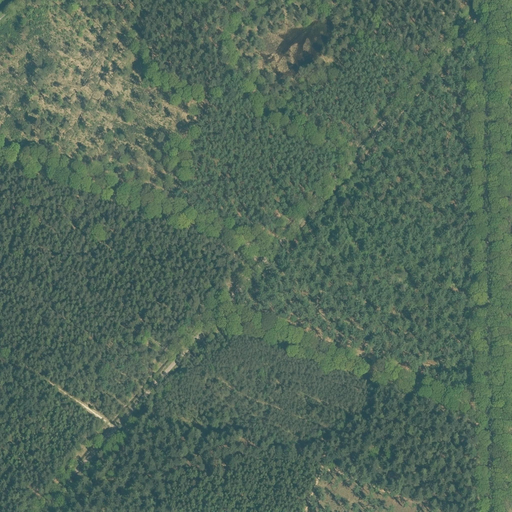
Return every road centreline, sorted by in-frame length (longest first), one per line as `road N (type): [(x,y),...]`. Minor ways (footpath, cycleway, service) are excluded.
road 1 (track): [(481,15),(48,505)]
road 2 (track): [(246,243),(0,152)]
road 3 (track): [(491,511),(488,300)]
road 4 (track): [(488,300),(484,95)]
road 5 (track): [(292,0),(433,68)]
road 6 (track): [(0,348),(115,429)]
